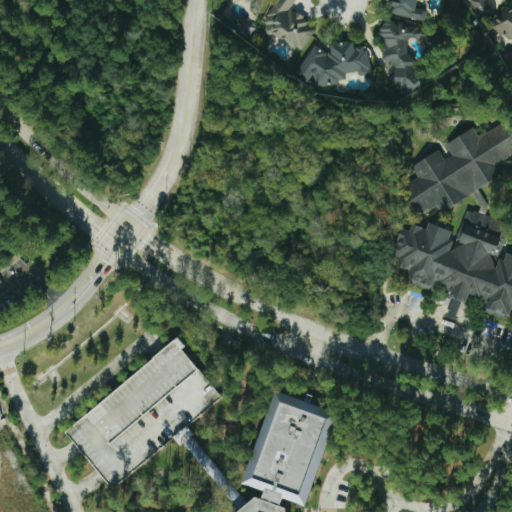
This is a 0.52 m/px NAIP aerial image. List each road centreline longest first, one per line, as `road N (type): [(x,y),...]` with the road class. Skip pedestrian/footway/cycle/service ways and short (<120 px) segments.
road 1 (secondary): [(113,245),(278,344),(360,378),(461,405)]
road 2 (secondary): [(130,222),(0,107)]
road 3 (secondary): [(370,352),(227,287)]
road 4 (residential): [(176,148),(196,0)]
road 5 (secondary): [(511,399),(370,352)]
